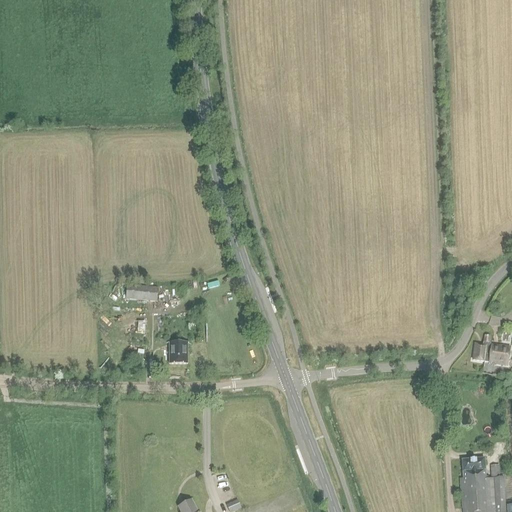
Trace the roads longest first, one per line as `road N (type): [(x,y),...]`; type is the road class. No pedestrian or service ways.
road 1 (primary): [(285,380),(231,235),(193,0)]
road 2 (unclassified): [(0,383),(147,390),(285,380)]
road 3 (unclassified): [(285,380),(450,358),(481,297),(511,263)]
road 4 (track): [(5,384),(6,400),(104,410),(108,511)]
road 5 (primary): [(335,511),(285,380)]
